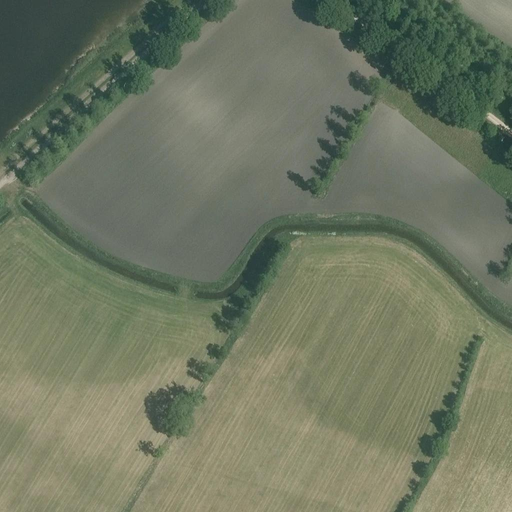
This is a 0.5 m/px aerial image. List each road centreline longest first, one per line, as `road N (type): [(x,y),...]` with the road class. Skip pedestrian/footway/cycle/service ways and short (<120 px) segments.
road 1 (track): [(0,190),(209,0)]
road 2 (track): [(511,136),(330,0)]
